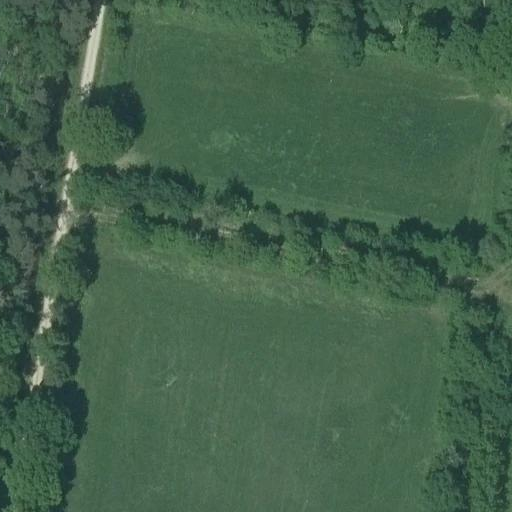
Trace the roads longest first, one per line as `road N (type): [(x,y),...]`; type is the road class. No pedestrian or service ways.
road 1 (track): [(14,511),(99,0)]
road 2 (track): [(64,210),(494,290)]
